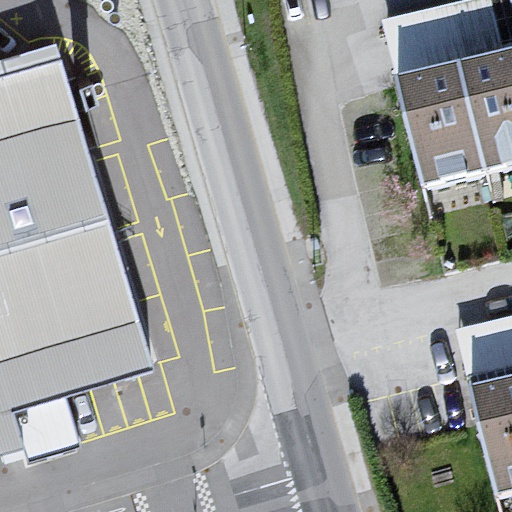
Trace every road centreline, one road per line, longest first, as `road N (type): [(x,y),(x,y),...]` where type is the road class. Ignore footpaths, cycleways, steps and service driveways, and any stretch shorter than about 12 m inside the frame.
road 1 (residential): [(182,0),(318,469)]
road 2 (residential): [(184,511),(318,469)]
